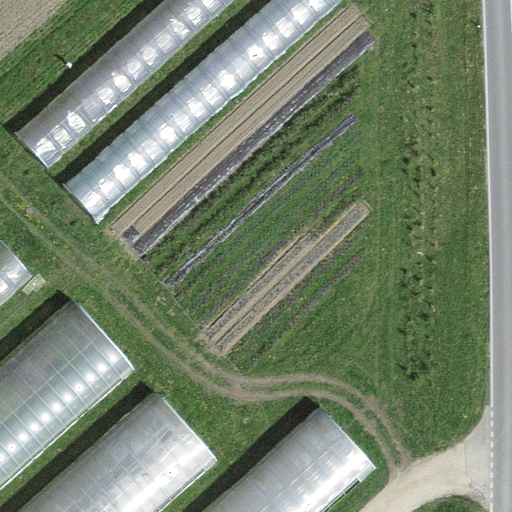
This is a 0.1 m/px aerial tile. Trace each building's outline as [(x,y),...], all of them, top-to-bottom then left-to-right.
[(0,0),(0,44),(51,0),(0,0)] [(102,213),(338,0),(158,0),(20,125),(60,168),(61,167),(102,213)] [(0,309),(42,272),(0,224),(0,309)] [(93,300),(0,377),(0,498),(153,371),(93,300)] [(171,387),(23,511),(158,511),(228,453),(171,387)] [(321,511),(384,458),(335,401),(205,511),(321,511)]
